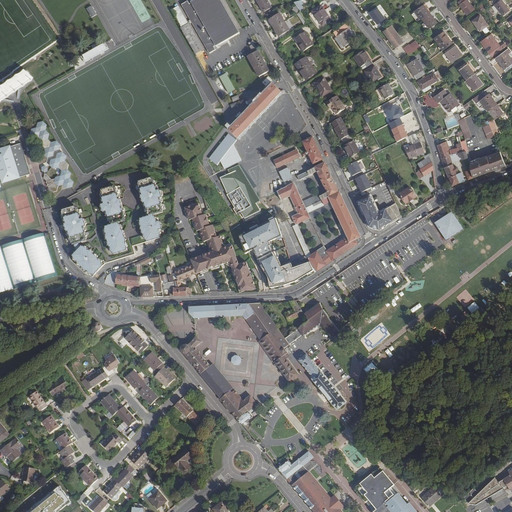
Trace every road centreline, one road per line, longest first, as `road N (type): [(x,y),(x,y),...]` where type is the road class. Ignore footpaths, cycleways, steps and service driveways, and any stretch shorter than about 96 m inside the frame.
road 1 (residential): [(242,0),(372,245)]
road 2 (tertiary): [(372,245),(295,293),(126,301)]
road 3 (residential): [(442,199),(433,145),(410,86),(345,0)]
road 4 (residential): [(23,128),(66,265),(111,293)]
road 5 (residential): [(152,422),(117,387),(79,409),(75,424),(100,459),(115,461)]
